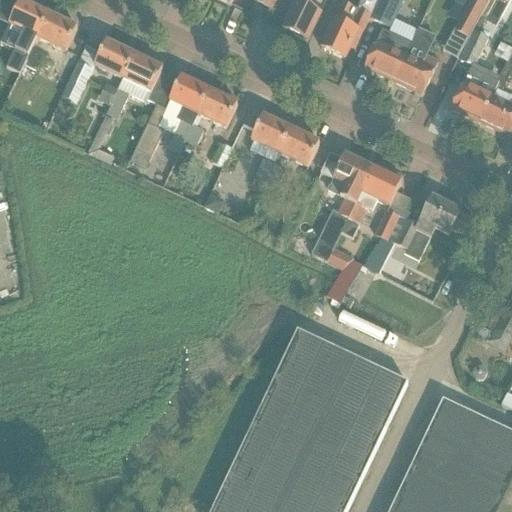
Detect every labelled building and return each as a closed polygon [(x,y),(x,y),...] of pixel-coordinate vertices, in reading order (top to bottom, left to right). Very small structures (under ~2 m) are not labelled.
[(256,0),(255,4),(271,12),(276,0),(256,0)] [(282,32),(306,44),(320,15),(326,0),(298,0),(297,3),(296,3),(282,32)] [(380,0),(370,22),(390,31),(404,0),(380,0)] [(488,3),(489,0),(472,0),(454,34),(468,42),(489,3),(488,3)] [(37,42),(49,18),(20,4),(0,46),(14,53),(13,57),(26,63),(28,60),(37,42)] [(321,51),(345,62),(351,50),(355,52),(370,20),(342,6),(321,51)] [(49,18),(37,42),(66,55),(77,31),(49,18)] [(410,49),(411,47),(382,33),(380,37),(364,71),(393,85),(405,59),(410,49)] [(460,64),(474,70),(487,41),(473,35),(460,64)] [(94,69),(123,83),(134,59),(106,45),(94,69)] [(501,76),(511,51),(497,45),(487,70),(501,76)] [(422,99),(438,65),(425,59),(426,57),(410,49),(405,59),(393,85),(422,99)] [(35,73),(43,57),(32,52),(24,68),(35,73)] [(20,77),(26,63),(13,57),(6,70),(20,77)] [(146,107),(162,72),(134,59),(123,83),(119,90),(130,95),(128,99),(146,107)] [(54,116),(63,120),(71,105),(76,108),(92,75),(78,68),(62,100),(54,116)] [(451,113),(480,127),(493,100),(476,92),(483,79),(470,73),(451,113)] [(197,119),(209,94),(180,81),(169,105),(180,111),(175,121),(179,123),(166,151),(178,156),(184,144),(192,128),(196,119),(197,119)] [(110,109),(118,93),(106,87),(98,103),(110,109)] [(120,114),(128,99),(130,95),(119,90),(118,93),(110,109),(106,118),(116,123),(120,114)] [(493,100),(480,127),(509,140),(511,134),(511,100),(496,93),(493,100)] [(237,108),(209,94),(197,119),(225,132),(237,108)] [(130,164),(145,171),(163,135),(157,132),(166,114),(156,109),(130,164)] [(88,157),(89,159),(110,168),(114,160),(98,154),(113,123),(105,120),(88,157)] [(251,145),(279,158),(291,133),(262,120),(251,145)] [(192,128),(184,144),(195,149),(202,133),(192,128)] [(291,133),(279,158),(307,172),(319,147),(291,133)] [(330,157),(320,176),(329,180),(339,161),(330,157)] [(343,237),(373,173),(344,159),(333,183),(346,189),(340,201),(345,203),(338,218),(332,215),(311,257),(327,265),(332,253),(341,236),(343,237)] [(250,188),(261,193),(266,182),(277,187),(284,172),(262,162),(250,188)] [(383,178),(373,173),(343,237),(352,242),(359,228),(360,228),(367,214),(372,216),(378,204),(390,210),(401,186),(399,185),(401,181),(385,173),(383,178)] [(285,224),(277,241),(287,246),(316,185),(304,179),(283,223),(285,224)] [(210,198),(205,210),(219,216),(222,210),(218,202),(210,198)] [(375,240),(379,242),(362,269),(380,278),(394,249),(418,262),(433,232),(448,239),(451,233),(467,240),(475,224),(460,216),(432,202),(418,231),(387,215),(375,240)] [(327,265),(326,267),(341,274),(342,273),(349,267),(351,265),(353,263),(332,253),(327,265)] [(327,300),(340,308),(362,270),(351,265),(349,267),(342,273),(341,274),(327,300)] [(511,305),(510,305),(489,345),(505,353),(511,339),(511,305)] [(297,335),(212,511),(346,511),(407,387),(297,335)] [(475,370),(472,376),(475,382),(483,382),(486,376),(482,370),(475,370)] [(391,511),(511,511),(511,399),(507,397),(501,409),(511,414),(511,436),(443,404),(391,511)]
